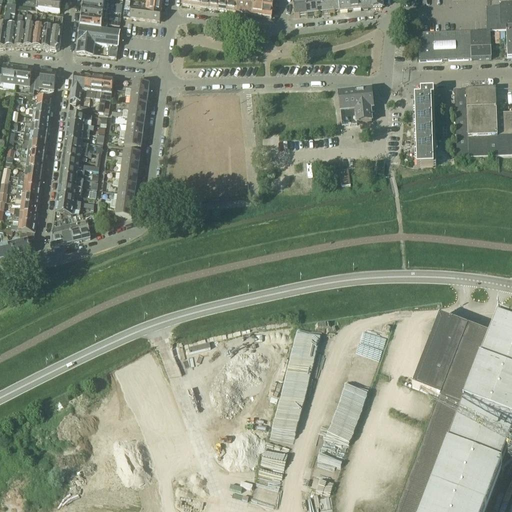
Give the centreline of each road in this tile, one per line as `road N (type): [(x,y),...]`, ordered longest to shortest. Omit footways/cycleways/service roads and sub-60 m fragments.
road 1 (tertiary): [(0,398),(155,325),(254,298),(403,276),(511,287)]
road 2 (residential): [(40,262),(142,227),(163,80)]
road 3 (residential): [(163,80),(384,81)]
road 4 (residential): [(66,67),(40,262)]
road 5 (residential): [(384,81),(511,77)]
road 6 (unknown): [(381,139),(370,147),(264,151)]
